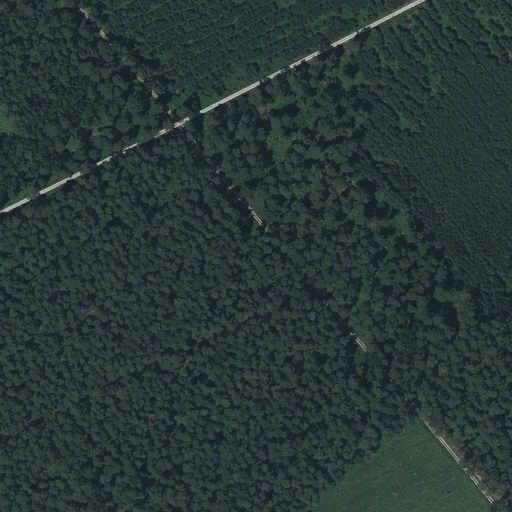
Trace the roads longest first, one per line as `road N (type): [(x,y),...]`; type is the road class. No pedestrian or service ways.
road 1 (track): [(74,0),(503,511)]
road 2 (track): [(423,0),(0,211)]
